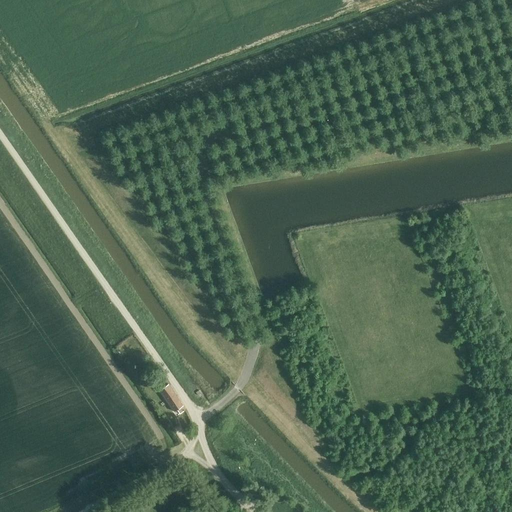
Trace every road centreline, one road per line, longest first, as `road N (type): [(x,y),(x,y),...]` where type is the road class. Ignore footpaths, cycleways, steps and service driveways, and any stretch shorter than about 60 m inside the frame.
road 1 (unclassified): [(258,511),(214,469),(174,382),(0,134)]
road 2 (unknown): [(84,511),(201,447)]
